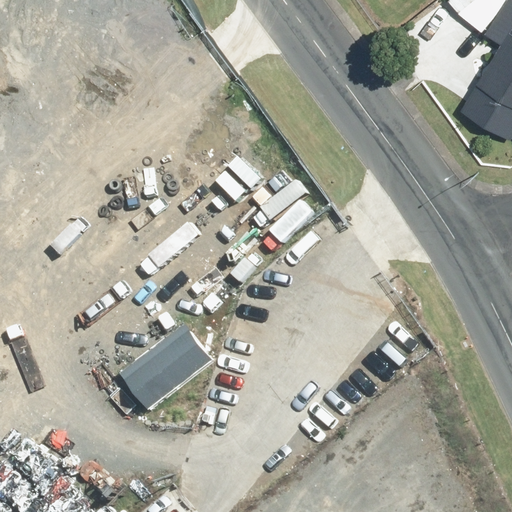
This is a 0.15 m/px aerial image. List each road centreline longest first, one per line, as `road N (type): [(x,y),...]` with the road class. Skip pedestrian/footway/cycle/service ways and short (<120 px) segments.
road 1 (unknown): [(256,0),(0,298)]
road 2 (tertiary): [(461,246),(277,0)]
